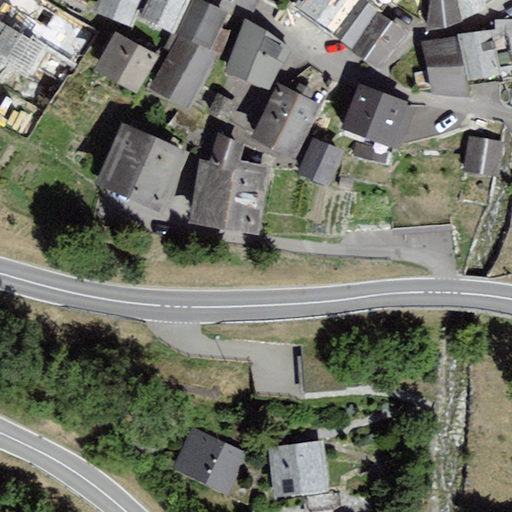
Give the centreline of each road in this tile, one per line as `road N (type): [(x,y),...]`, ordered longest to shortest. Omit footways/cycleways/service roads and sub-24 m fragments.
road 1 (secondary): [(0,272),(175,306),(420,291),(511,298)]
road 2 (residential): [(503,0),(453,30),(400,45),(360,86)]
road 3 (residential): [(511,123),(435,112),(360,86)]
road 4 (secondary): [(126,511),(82,476),(0,431)]
road 5 (residential): [(301,52),(189,0)]
